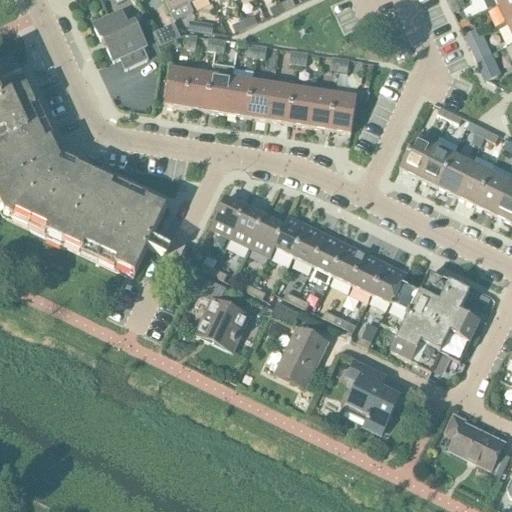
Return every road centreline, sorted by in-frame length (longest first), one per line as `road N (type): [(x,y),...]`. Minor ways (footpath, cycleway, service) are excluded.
road 1 (residential): [(223,162),(139,151),(101,137),(30,0)]
road 2 (residential): [(134,330),(223,162)]
road 3 (residential): [(511,273),(363,202)]
road 4 (residential): [(363,202),(287,171),(223,162)]
road 5 (residential): [(463,406),(348,348)]
